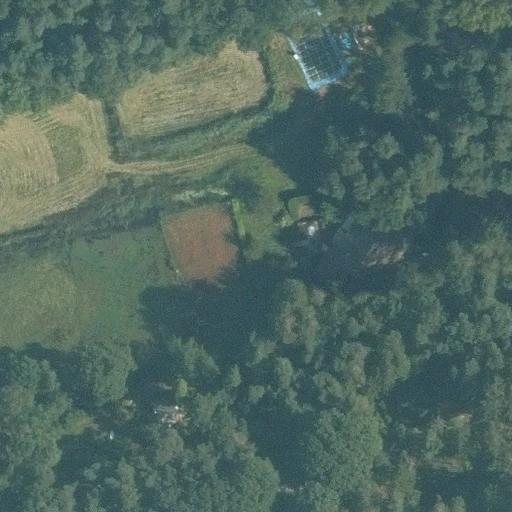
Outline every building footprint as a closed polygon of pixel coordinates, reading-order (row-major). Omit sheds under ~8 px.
[(442,0),(442,1),(455,9),(460,0),(442,0)] [(468,73),(444,78),(447,98),(472,94),(468,73)] [(457,199),(433,201),(435,219),(435,221),(460,219),(460,218),(511,214),(511,213),(506,159),(507,159),(507,157),(505,158),(460,163),(461,177),(455,178),(457,199)] [(332,244),(316,271),(340,284),(350,266),(359,271),(380,284),(403,246),(410,233),(364,206),(354,224),(339,249),(332,244)] [(310,254),(300,255),(302,267),(311,266),(310,254)] [(419,384),(394,395),(404,419),(430,407),(419,384)] [(107,397),(86,401),(87,410),(109,406),(107,397)] [(158,431),(178,425),(171,404),(152,410),(158,431)] [(94,431),(115,425),(113,417),(92,422),(94,431)] [(111,440),(110,433),(96,436),(98,443),(111,440)]
